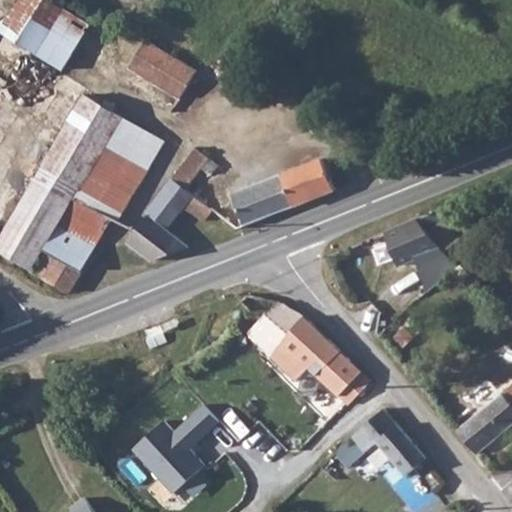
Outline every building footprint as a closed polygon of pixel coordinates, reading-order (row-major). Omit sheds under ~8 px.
[(44,8),(34,0),(21,0),(5,30),(26,41),(44,8)] [(34,0),(44,8),(56,18),(64,4),(55,0),(34,0)] [(40,48),(56,18),(44,8),(26,41),(40,48)] [(132,63),(180,92),(199,65),(147,35),(132,63)] [(157,137),(159,142),(164,135),(155,129),(88,90),(84,95),(157,137)] [(345,120),(366,108),(356,91),(328,107),(345,120)] [(84,95),(54,149),(89,172),(67,210),(103,231),(113,213),(117,216),(158,143),(159,142),(157,137),(84,95)] [(197,142),(183,162),(199,173),(213,153),(197,142)] [(383,166),(397,161),(390,145),(372,151),(375,162),(383,166)] [(0,243),(34,264),(41,247),(81,269),(102,231),(103,231),(67,210),(89,172),(54,149),(0,243)] [(265,213),(339,183),(325,154),(255,183),(265,213)] [(183,162),(174,174),(190,185),(199,173),(183,162)] [(153,209),(169,223),(185,201),(205,218),(214,205),(190,185),(174,174),(150,207),(153,209)] [(248,220),(265,213),(255,183),(240,189),(238,189),(248,220)] [(129,237),(155,258),(193,242),(169,223),(153,209),(129,237)] [(442,221),(434,212),(418,219),(448,253),(463,241),(444,218),(442,221)] [(34,264),(31,269),(68,290),(81,269),(41,247),(34,264)] [(459,266),(448,253),(446,255),(422,276),(429,294),(459,266)] [(419,304),(429,294),(422,276),(421,277),(407,285),(419,304)] [(281,301),(249,294),(241,303),(248,311),(243,316),(243,321),(247,325),(256,326),(281,301)] [(307,317),(281,301),(256,326),(249,333),(291,373),(303,361),(350,405),(368,387),(373,381),(307,317)] [(511,384),(458,430),(478,453),(511,424),(511,384)] [(208,406),(179,434),(169,424),(137,453),(178,496),(211,465),(196,450),(224,423),(208,406)] [(385,407),(354,436),(367,451),(379,442),(408,475),(428,458),(422,452),(385,407)] [(92,511),(85,500),(69,509),(70,511),(92,511)]
